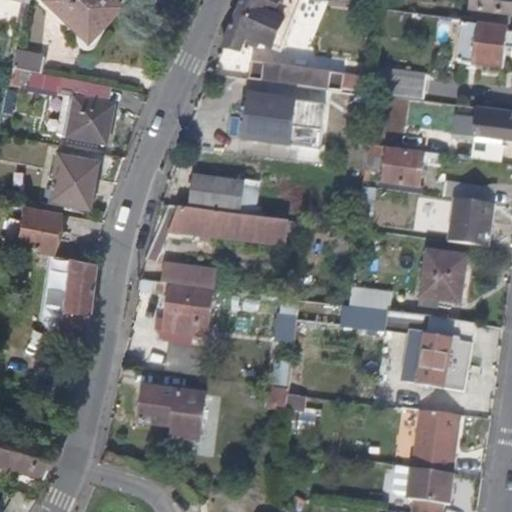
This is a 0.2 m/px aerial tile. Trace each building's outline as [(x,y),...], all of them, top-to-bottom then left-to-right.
[(118,8),(108,0),(44,0),(40,5),(85,45),(118,8)] [(247,38),(256,14),(261,0),(243,0),(223,48),(243,50),(245,45),(247,38)] [(271,48),(284,14),(278,12),(283,0),(261,0),(256,14),(247,38),(258,43),(271,48)] [(511,0),(474,0),(473,9),(511,13),(511,0)] [(279,52),(292,17),(284,14),(271,48),(279,52)] [(511,48),(511,32),(510,32),(510,29),(464,23),(460,62),(505,68),(507,48),(511,48)] [(256,49),(258,43),(247,38),(245,45),(256,49)] [(40,78),(42,61),(14,56),(11,73),(40,78)] [(314,72),(315,67),(289,64),(265,62),(257,60),(252,60),(250,60),(249,78),(294,84),(312,86),(313,82),(313,77),(314,72)] [(405,95),(408,70),(378,66),(374,91),(405,95)] [(105,144),(113,105),(86,100),(89,86),(40,78),(11,73),(7,89),(53,97),(71,99),(65,136),(105,144)] [(381,131),(384,111),(386,95),(374,94),(370,126),(367,145),(379,146),(381,131)] [(291,131),(294,101),(288,100),(280,99),(265,97),(249,95),(249,100),(247,116),(244,140),(250,140),(259,142),(268,142),(287,145),(288,145),(291,131)] [(65,136),(71,99),(53,97),(52,104),(62,106),(58,133),(61,138),(64,142),(104,150),(105,144),(65,136)] [(321,134),(325,105),(294,101),(291,131),(321,134)] [(511,140),(511,112),(479,108),(478,118),(457,115),(455,133),(486,137),(504,140),(511,140)] [(244,140),(247,116),(244,116),(240,115),(239,116),(237,126),(236,137),(236,139),(239,140),(244,140)] [(379,156),(380,146),(379,146),(367,145),(366,154),(379,156)] [(420,187),(424,156),(388,151),(383,184),(392,185),(420,187)] [(89,210),(98,164),(56,154),(48,202),(89,210)] [(238,213),(242,180),(194,174),(190,206),(238,213)] [(420,195),(420,187),(392,185),(392,191),(419,194),(420,195)] [(420,197),(390,193),(390,198),(420,201),(420,197)] [(495,204),(470,200),(450,198),(449,201),(479,205),(495,207),(495,204)] [(488,247),(495,207),(479,205),(449,201),(444,241),(461,243),(488,247)] [(157,261),(171,228),(180,205),(169,203),(149,247),(146,258),(157,261)] [(294,245),(297,221),(277,218),(249,214),(238,213),(190,206),(180,205),(171,228),(294,245)] [(53,256),(61,214),(24,207),(17,247),(51,255),(53,256)] [(341,270),(344,239),(314,236),(311,267),(341,270)] [(461,289),(464,268),(465,257),(428,253),(427,256),(424,279),(421,297),(439,299),(447,300),(459,302),(461,289)] [(87,335),(95,264),(53,256),(51,255),(43,332),(87,335)] [(215,289),(216,270),(166,263),(163,280),(171,282),(184,284),(215,289)] [(169,295),(171,286),(171,282),(163,280),(141,277),(139,284),(137,292),(169,295)] [(209,324),(213,292),(171,286),(169,295),(166,318),(209,324)] [(438,303),(439,299),(421,297),(420,304),(421,306),(429,307),(437,308),(438,303)] [(383,331),(385,311),(368,309),(363,351),(365,352),(379,353),(380,351),(380,345),(383,331)] [(467,381),(470,356),(475,323),(454,320),(424,316),(403,313),(385,311),(383,331),(415,335),(416,329),(453,334),(452,340),(426,337),(421,372),(420,380),(419,383),(420,385),(423,385),(436,386),(451,389),(461,390),(466,390),(467,381)] [(208,337),(209,324),(166,318),(164,329),(208,337)] [(421,372),(426,337),(452,340),(453,334),(416,329),(415,335),(412,359),(410,371),(413,371),(421,372)] [(286,389),(288,376),(289,363),(274,360),(271,387),(286,389)] [(299,390),(301,364),(289,363),(288,376),(286,389),(287,389),(299,390)] [(0,404),(38,417),(43,398),(3,385),(0,396),(0,404)] [(203,426),(207,395),(181,392),(146,386),(141,423),(158,425),(160,420),(175,422),(173,438),(201,442),(203,426)] [(284,410),(286,392),(287,389),(286,389),(271,387),(269,387),(267,408),(284,410)] [(297,412),(299,390),(287,389),(286,392),(284,410),(297,412)] [(454,446),(460,413),(443,410),(425,408),(420,446),(416,465),(451,468),(454,446)] [(53,447),(0,431),(0,467),(43,480),(53,447)] [(454,492),(456,480),(458,470),(451,468),(416,465),(414,465),(409,496),(414,498),(412,511),(421,511),(444,511),(445,511),(447,504),(452,505),(453,505),(453,500),(454,492)] [(28,511),(37,498),(19,488),(4,511),(28,511)]
